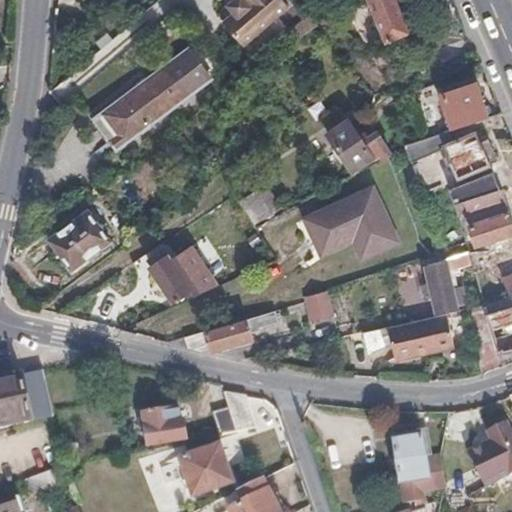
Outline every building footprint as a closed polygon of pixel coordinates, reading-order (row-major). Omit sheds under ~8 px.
[(243,44),(289,6),(283,0),(234,0),(229,5),(235,12),(224,22),(243,44)] [(409,31),(396,0),(368,0),(385,41),(409,31)] [(300,36),(317,24),(310,13),(293,27),(300,36)] [(116,145),(208,79),(187,49),(96,117),(116,145)] [(488,115),(475,82),(440,96),(452,129),(488,115)] [(365,140),(351,118),(329,132),(355,171),(375,159),(375,156),(391,150),(379,131),(365,140)] [(490,163),(476,134),(453,143),(448,131),(402,144),(402,148),(423,193),(439,185),(426,155),(446,147),(460,177),(490,163)] [(500,188),(494,170),(450,186),(457,205),(468,200),(500,188)] [(399,241),(373,185),(306,217),(324,255),(353,240),(362,259),(399,241)] [(511,231),(511,214),(502,187),(500,188),(468,200),(474,224),(471,226),(478,245),(511,231)] [(270,212),(254,189),(239,199),(255,221),(270,212)] [(110,239),(88,209),(50,237),(72,267),(110,239)] [(214,275),(194,246),(174,259),(171,254),(171,252),(167,244),(149,256),(154,263),(152,264),(176,300),(214,275)] [(458,309),(449,270),(470,263),(468,252),(446,260),(422,265),(433,314),(445,312),(458,309)] [(333,316),(327,289),(305,295),(305,300),(308,321),(333,316)] [(511,304),(508,291),(485,302),(501,350),(511,346),(511,304)] [(205,349),(251,337),(249,326),(257,324),(258,326),(279,321),(276,308),(246,317),(246,319),(204,332),(203,330),(187,334),(189,345),(205,349)] [(452,344),(445,312),(433,314),(363,330),(366,346),(391,341),(394,357),(452,344)] [(0,427),(54,413),(45,370),(25,375),(0,380),(0,427)] [(255,425),(247,394),(225,391),(235,430),(255,425)] [(187,438),(183,419),(174,421),(172,408),(142,415),(149,446),(187,438)] [(511,472),(511,426),(510,423),(490,433),(492,437),(467,450),(485,486),(511,472)] [(444,477),(440,454),(426,456),(422,434),(395,439),(403,499),(415,498),(417,503),(439,501),(444,477)] [(231,481),(218,446),(182,458),(194,494),(231,481)] [(57,483),(51,468),(26,477),(33,493),(57,483)] [(281,511),(264,476),(239,488),(244,500),(231,507),(233,511),(281,511)]
